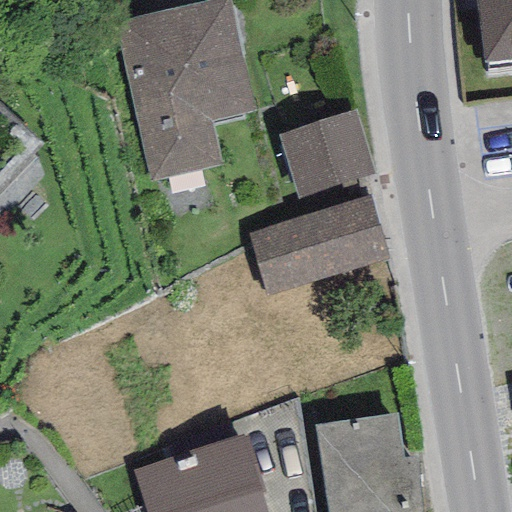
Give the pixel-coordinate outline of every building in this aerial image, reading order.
[(511,0),(475,0),(485,73),(511,69),(511,0)] [(229,1),(114,28),(150,183),(221,166),(212,128),(256,117),(229,1)] [(356,114),(278,140),(304,218),(248,238),(262,301),(390,262),(375,213),(386,211),(356,114)] [(0,191),(37,152),(0,117),(0,191)] [(395,418),(316,430),(327,511),(419,511),(416,461),(403,462),(395,418)] [(263,511),(242,442),(133,475),(143,511),(263,511)]
